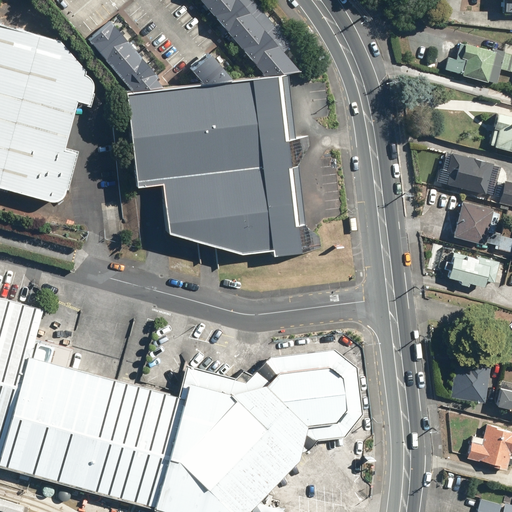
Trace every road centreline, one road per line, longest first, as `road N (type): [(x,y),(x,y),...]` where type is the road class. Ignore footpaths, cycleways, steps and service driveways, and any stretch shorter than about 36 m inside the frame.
road 1 (secondary): [(317,0),(345,41),(369,114),(390,297)]
road 2 (residential): [(390,297),(254,313),(110,277)]
road 3 (secondary): [(390,297),(407,444),(402,511)]
road 4 (unknown): [(390,297),(511,323)]
